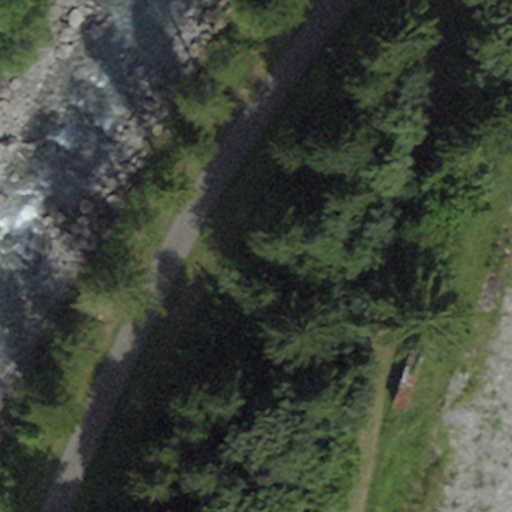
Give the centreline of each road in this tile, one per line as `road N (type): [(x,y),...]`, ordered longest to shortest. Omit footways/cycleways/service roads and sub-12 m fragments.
road 1 (track): [(53,511),(155,302),(267,99),(340,0)]
road 2 (track): [(346,511),(451,0)]
